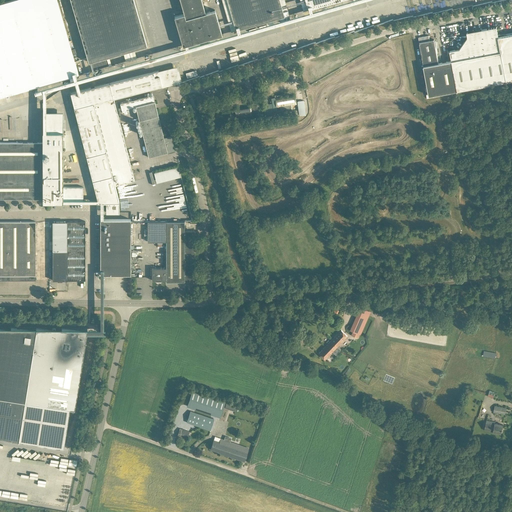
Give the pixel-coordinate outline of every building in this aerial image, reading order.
[(10,0),(0,3),(0,97),(2,97),(73,76),(76,76),(79,75),(77,70),(57,0),(10,0)] [(134,0),(70,0),(87,57),(89,62),(147,45),(146,41),(134,0)] [(201,0),(180,0),(184,14),(174,16),(183,45),(185,45),(188,44),(193,43),(222,34),(221,29),(215,10),(210,11),(205,12),(201,0)] [(279,0),(226,0),(236,30),(237,30),(239,29),(279,18),(280,20),(281,22),(291,20),(290,17),(289,15),(288,10),(283,11),(279,0)] [(305,0),(308,9),(308,10),(308,9),(309,9),(311,9),(325,5),(341,0),(305,0)] [(450,50),(452,60),(457,91),(458,91),(457,90),(507,81),(499,36),(497,27),(482,29),(482,32),(477,33),(474,31),(467,32),(468,37),(460,49),(450,50)] [(511,33),(499,36),(507,81),(511,80),(511,33)] [(457,91),(452,60),(439,63),(434,39),(430,40),(429,35),(419,37),(420,42),(429,95),(457,90),(457,91)] [(71,93),(98,202),(106,202),(106,212),(119,212),(119,202),(115,185),(134,180),(114,98),(162,86),(167,84),(164,74),(160,75),(158,71),(71,93)] [(266,107),(264,107),(266,116),(292,111),(291,110),(293,110),(292,106),(297,105),(295,94),(271,98),(273,110),(277,110),(277,108),(280,108),(280,110),(273,111),(272,105),(266,106),(266,107)] [(122,110),(136,106),(147,152),(149,157),(175,151),(171,136),(164,138),(153,95),(120,103),(122,110)] [(304,101),(297,101),(299,116),(306,115),(304,101)] [(235,108),(237,118),(256,115),(256,110),(251,111),(250,106),(235,108)] [(0,198),(43,199),(43,202),(83,202),(83,187),(63,187),(63,132),(43,132),(43,142),(0,142),(0,198)] [(180,166),(156,172),(158,182),(182,176),(180,166)] [(185,209),(190,206),(189,205),(187,201),(191,199),(187,199),(186,195),(186,192),(182,185),(182,183),(180,180),(178,181),(176,182),(176,183),(180,183),(175,186),(176,197),(177,198),(177,201),(176,200),(177,205),(173,206),(173,204),(169,205),(169,208),(171,211),(185,209)] [(131,219),(103,219),(100,219),(100,275),(131,274),(131,219)] [(0,221),(0,280),(36,280),(35,221),(0,221)] [(166,241),(166,253),(195,253),(195,231),(185,231),(185,221),(147,221),(148,241),(166,241)] [(85,236),(85,228),(74,228),(74,236),(85,236)] [(67,245),(85,245),(85,236),(74,236),(67,236),(67,245)] [(67,251),(60,251),(52,251),(53,280),(67,280),(67,265),(67,257),(67,251)] [(195,253),(166,253),(166,268),(152,268),(152,280),(166,280),(166,281),(185,281),(185,277),(195,277),(195,253)] [(74,265),(85,265),(85,257),(67,257),(67,265),(74,265)] [(85,274),(85,265),(74,265),(74,274),(85,274)] [(350,330),(359,334),(369,311),(360,307),(350,330)] [(87,332),(87,329),(62,328),(36,328),(11,328),(0,327),(0,436),(14,439),(59,446),(64,447),(70,407),(75,408),(86,338),(87,333),(87,332)] [(341,330),(319,353),(325,359),(347,336),(341,330)] [(308,344),(312,347),(319,339),(315,336),(308,344)] [(192,392),(186,407),(219,419),(225,404),(192,392)] [(493,412),(505,415),(506,408),(495,406),(493,412)] [(214,419),(190,411),(187,422),(210,430),(214,419)] [(484,430),(496,432),(501,433),(503,425),(495,423),(495,422),(486,420),(484,430)] [(180,428),(178,432),(177,437),(187,440),(188,435),(190,431),(180,428)] [(215,437),(214,440),(211,449),(220,452),(219,453),(244,461),(248,448),(230,442),(224,440),(215,437)] [(11,458),(37,462),(39,450),(14,447),(13,448),(0,446),(0,450),(12,452),(11,458)] [(32,472),(30,484),(55,487),(56,482),(65,483),(65,489),(64,489),(63,495),(71,496),(72,488),(73,478),(32,472)]
